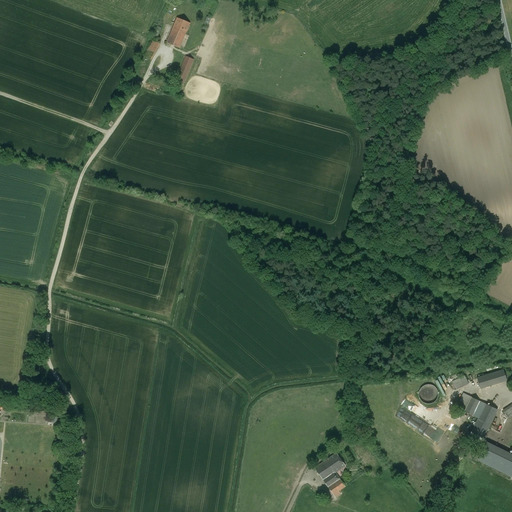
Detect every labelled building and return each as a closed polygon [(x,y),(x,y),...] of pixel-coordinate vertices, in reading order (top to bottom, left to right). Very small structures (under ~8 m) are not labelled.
[(190,23),(177,18),(172,30),(185,35),(190,23)] [(185,35),(172,30),(167,43),(179,48),(185,35)] [(153,40),(144,56),(151,60),(160,44),(153,40)] [(186,56),(180,70),(182,71),(188,74),(189,72),(194,60),(186,56)] [(180,75),(178,74),(175,81),(183,85),(186,78),(180,75)] [(503,370),(477,378),(480,389),(506,380),(503,370)] [(436,379),(440,389),(447,386),(442,376),(436,379)] [(465,376),(452,382),(455,390),(468,383),(465,376)] [(437,398),(438,394),(437,390),(435,387),(432,385),(428,385),(424,385),(421,388),(419,391),(418,395),(419,398),(421,401),(425,404),(428,404),(432,403),(435,401),(437,398)] [(464,393),(456,408),(463,411),(471,397),(464,393)] [(485,404),(471,397),(463,411),(478,418),(485,404)] [(478,418),(471,432),(484,438),(497,410),(485,404),(478,418)] [(460,418),(446,411),(441,422),(455,428),(460,418)] [(480,462),(511,475),(511,452),(506,450),(505,453),(500,452),(502,448),(494,445),(491,453),(485,451),(480,462)] [(336,453),(314,468),(323,480),(334,472),(337,475),(337,474),(336,472),(345,465),(336,453)] [(334,472),(323,480),(328,487),(339,479),(337,475),(334,472)] [(339,479),(328,487),(333,495),(345,487),(340,479),(339,479)]
